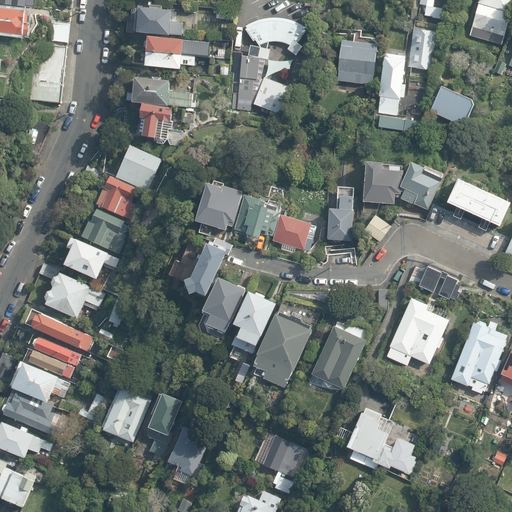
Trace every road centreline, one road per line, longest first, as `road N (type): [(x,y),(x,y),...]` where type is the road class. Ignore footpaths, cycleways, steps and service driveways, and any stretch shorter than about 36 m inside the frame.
road 1 (residential): [(98,0),(79,130),(0,301)]
road 2 (residential): [(236,254),(307,272),(370,273),(401,242),(415,239),(511,282)]
